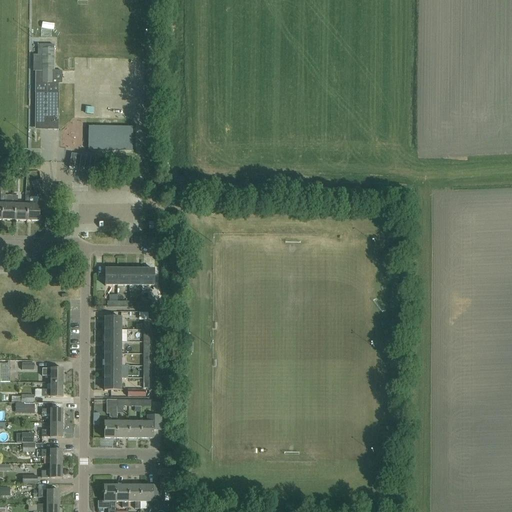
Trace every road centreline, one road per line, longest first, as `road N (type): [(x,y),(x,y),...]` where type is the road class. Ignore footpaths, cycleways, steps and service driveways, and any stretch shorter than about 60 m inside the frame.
road 1 (residential): [(83,451),(84,249)]
road 2 (residential): [(83,474),(146,474),(146,452),(83,451)]
